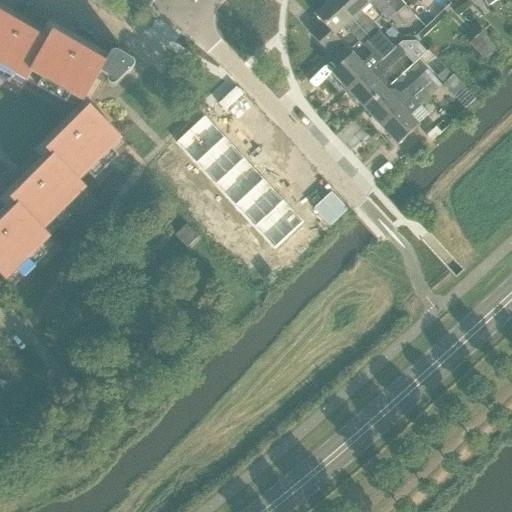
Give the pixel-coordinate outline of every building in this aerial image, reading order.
[(363,46),(371,38),(335,0),(333,0),(316,15),(324,24),(312,35),(330,54),(342,43),(335,36),(345,27),(363,46)] [(362,11),(371,3),(368,0),(335,0),(371,38),(380,31),(362,11)] [(406,5),(401,0),(368,0),(371,3),(374,0),(383,0),(397,15),(406,5)] [(401,0),(407,5),(406,5),(411,10),(419,2),(417,0),(401,0)] [(0,77),(10,84),(15,76),(27,82),(32,74),(42,80),(38,89),(67,106),(72,97),(84,104),(101,75),(108,80),(108,81),(108,82),(108,83),(108,84),(109,85),(110,87),(112,88),(114,88),(115,88),(116,87),(117,87),(134,70),(134,69),(135,68),(135,67),(135,66),(135,65),(134,64),(134,63),(133,62),(114,51),(118,47),(115,44),(112,43),(108,44),(106,47),(103,52),(48,21),(45,27),(0,1),(0,77)] [(407,7),(399,14),(403,19),(409,19),(414,15),(407,7)] [(429,13),(424,13),(419,18),(427,27),(435,19),(429,13)] [(396,49),(396,48),(380,31),(371,38),(363,46),(372,55),(362,65),(353,55),(333,74),(349,92),(396,49)] [(499,50),(482,32),(470,44),(487,62),(499,50)] [(431,63),(446,51),(434,37),(420,50),(431,63)] [(397,49),(349,92),(365,109),(366,110),(386,91),(386,90),(385,89),(386,88),(386,87),(386,86),(386,85),(386,84),(386,82),(386,81),(385,80),(385,79),(384,78),(384,77),(383,76),(406,55),(398,46),(396,48),(397,49)] [(442,85),(446,81),(453,74),(445,65),(433,76),(442,85)] [(386,91),(366,110),(382,127),(433,81),(426,73),(401,94),(398,92),(394,91),(387,91),(386,91)] [(433,81),(382,127),(399,146),(420,127),(418,125),(429,114),(422,106),(440,89),(433,81)] [(455,92),(465,104),(478,92),(468,81),(455,92)] [(122,140),(109,127),(90,108),(47,152),(53,159),(11,201),(18,208),(0,225),(0,275),(6,282),(16,272),(23,279),(47,256),(40,248),(50,238),(43,231),(52,223),(59,230),(83,206),(76,199),(86,189),(79,182),(88,174),(95,181),(119,157),(112,150),(122,140)] [(175,150),(174,151),(194,170),(224,141),(221,138),(205,122),(175,150)] [(224,141),(194,170),(213,188),(242,160),(224,141)] [(242,160),(213,188),(231,206),(260,178),(242,160)] [(171,188),(177,183),(168,174),(163,180),(171,188)] [(231,206),(230,206),(252,226),(279,199),(260,178),(231,206)] [(182,201),(190,209),(196,204),(188,195),(182,201)] [(279,199),(252,226),(276,249),(304,224),(279,199)] [(196,204),(190,209),(198,218),(204,213),(196,204)] [(188,248),(199,237),(187,225),(176,236),(188,248)] [(213,226),(199,234),(205,244),(219,237),(213,226)] [(221,243),(230,252),(235,246),(227,238),(221,243)] [(235,246),(230,252),(238,260),(244,255),(235,246)] [(282,258),(270,274),(280,282),(292,265),(282,258)]
